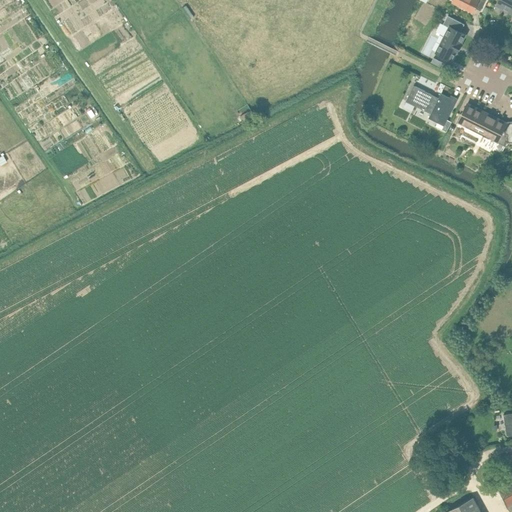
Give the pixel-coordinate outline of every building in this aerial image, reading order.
[(485,0),(453,0),(453,2),(473,12),(475,8),(480,11),(485,0)] [(511,0),(498,0),(493,12),(500,16),(503,9),(511,13),(511,0)] [(449,27),(436,53),(452,61),(456,52),(457,53),(462,44),(461,43),(465,35),(460,32),(464,24),(448,16),(444,24),(449,27)] [(441,61),(439,66),(446,69),(449,65),(441,61)] [(414,85),(407,99),(421,107),(421,108),(431,114),(429,118),(438,122),(436,126),(442,129),(447,131),(451,122),(447,120),(452,110),(451,110),(457,98),(456,98),(451,95),(450,97),(442,93),(443,91),(442,91),(439,98),(414,85)] [(463,112),(458,123),(504,146),(506,142),(511,141),(511,121),(508,122),(507,123),(496,118),(488,114),(468,103),(463,112)] [(94,108),(98,115),(103,112),(99,105),(94,108)] [(509,511),(510,511),(511,511),(511,482),(498,488),(509,511)] [(446,511),(481,511),(473,497),(446,511)]
